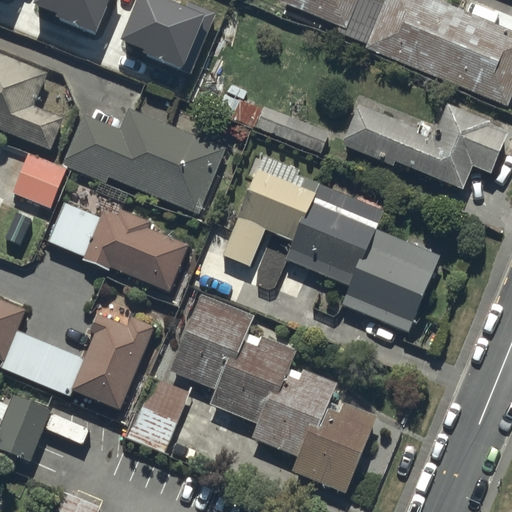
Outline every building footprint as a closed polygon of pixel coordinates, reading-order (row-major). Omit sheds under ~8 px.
[(62,0),(0,0),(0,5),(51,26),(53,21),(58,23),(52,38),(79,49),(86,33),(68,26),(76,7),(62,1),(62,0)] [(511,28),(443,0),(283,0),(339,23),(337,28),(366,40),(364,45),(505,103),(507,98),(511,99),(511,28)] [(46,70),(0,50),(0,129),(48,149),(63,114),(33,102),(46,70)] [(216,102),(218,103),(321,148),(330,127),(266,100),(265,103),(224,84),(216,102)] [(490,169),(505,128),(486,121),(487,117),(445,98),(430,135),(414,129),(416,123),(356,98),(340,139),(391,160),(393,156),(461,183),(470,161),(490,169)] [(104,177),(106,172),(197,210),(224,145),(126,104),(117,125),(81,110),(61,159),(104,177)] [(376,220),(383,201),(297,166),(298,161),(262,146),(221,245),(247,256),(262,219),(292,231),(284,249),(349,275),(341,296),(408,322),(438,245),(376,220)] [(64,164),(26,149),(11,189),(49,203),(64,164)] [(101,211),(66,197),(50,237),(85,251),(83,254),(84,254),(85,255),(86,256),(87,257),(88,257),(88,258),(89,258),(90,259),(91,260),(92,260),(93,261),(94,261),(94,262),(95,262),(96,262),(97,262),(97,263),(98,263),(99,263),(100,264),(101,264),(102,264),(103,264),(104,264),(105,265),(106,265),(107,265),(108,265),(110,261),(169,286),(188,240),(147,222),(149,215),(120,203),(117,209),(104,204),(101,211)] [(295,455),(290,468),(343,491),(375,415),(331,396),(337,380),(290,361),(296,347),(247,327),(253,313),(199,290),(167,367),(213,386),(207,402),(255,422),(249,435),(295,455)] [(94,327),(85,350),(17,322),(26,303),(0,291),(0,352),(5,354),(2,361),(70,388),(72,383),(120,403),(154,319),(131,309),(127,317),(98,306),(90,326),(94,327)] [(187,387),(148,372),(123,434),(161,450),(187,387)] [(0,408),(3,410),(0,417),(0,455),(15,461),(19,452),(28,456),(49,402),(13,388),(12,390),(0,384),(0,408)] [(98,511),(102,502),(60,486),(49,511),(98,511)]
